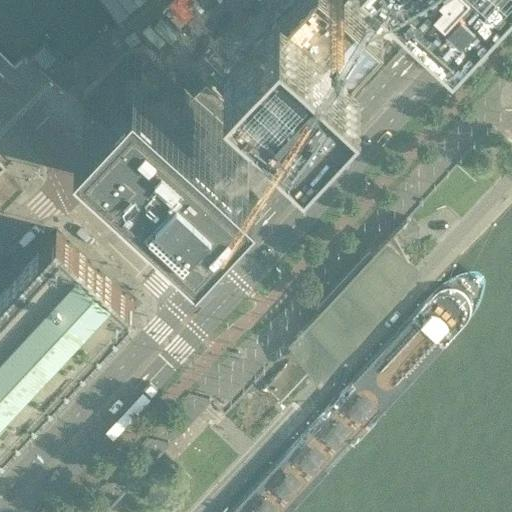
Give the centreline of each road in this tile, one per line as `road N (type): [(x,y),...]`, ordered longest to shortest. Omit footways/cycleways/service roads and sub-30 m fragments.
road 1 (residential): [(511,176),(192,511)]
road 2 (primary): [(226,298),(507,0)]
road 3 (primary): [(457,0),(255,219)]
road 4 (primary): [(28,511),(226,298)]
road 5 (primary): [(188,294),(0,495)]
road 6 (residential): [(255,219),(208,238),(168,239),(103,176),(78,171)]
road 7 (residential): [(78,171),(87,195),(188,294)]
road 8 (residential): [(97,152),(121,140),(179,77),(187,57)]
road 9 (residential): [(187,57),(169,67),(97,152)]
